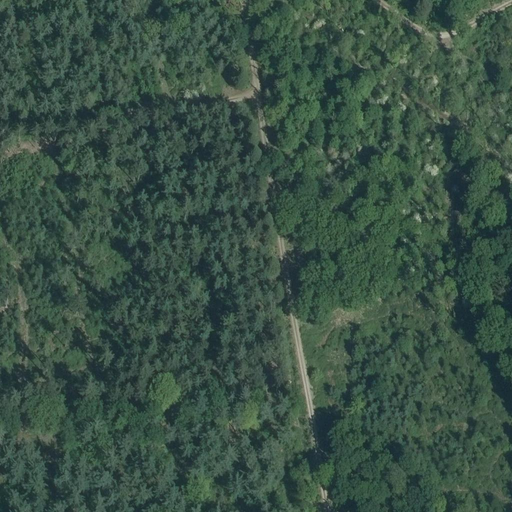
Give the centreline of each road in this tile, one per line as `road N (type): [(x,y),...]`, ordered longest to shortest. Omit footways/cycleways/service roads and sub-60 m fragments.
road 1 (track): [(244,0),(329,511)]
road 2 (track): [(261,94),(0,133)]
road 3 (track): [(369,0),(414,29),(458,32),(511,3)]
